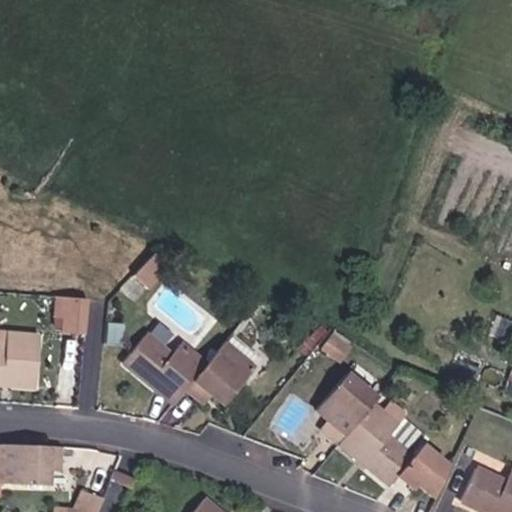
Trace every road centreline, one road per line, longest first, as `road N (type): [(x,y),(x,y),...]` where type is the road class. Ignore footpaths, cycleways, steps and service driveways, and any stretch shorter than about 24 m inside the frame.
road 1 (residential): [(344,511),(207,458),(88,428)]
road 2 (residential): [(100,301),(88,428)]
